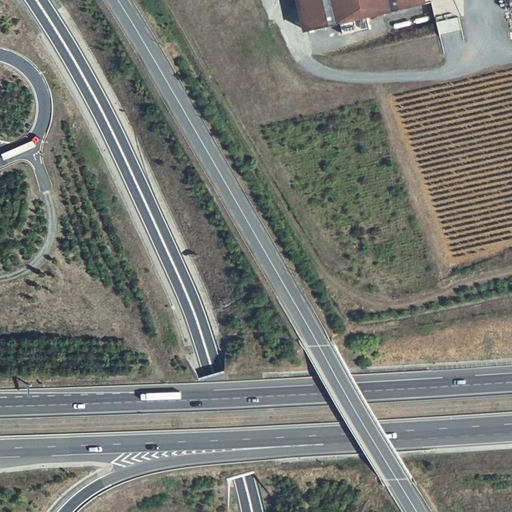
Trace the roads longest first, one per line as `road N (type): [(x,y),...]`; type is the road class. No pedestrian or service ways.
road 1 (tertiary): [(114,0),(414,511)]
road 2 (motorway): [(29,0),(92,103),(184,295),(252,511)]
road 3 (motorway): [(266,511),(223,357),(101,95),(44,0)]
road 4 (motorway): [(511,382),(0,406)]
road 5 (motorway): [(0,448),(322,436)]
road 6 (motorway): [(64,511),(103,478),(132,468),(279,451),(322,436)]
road 7 (motorway): [(322,436),(511,425)]
